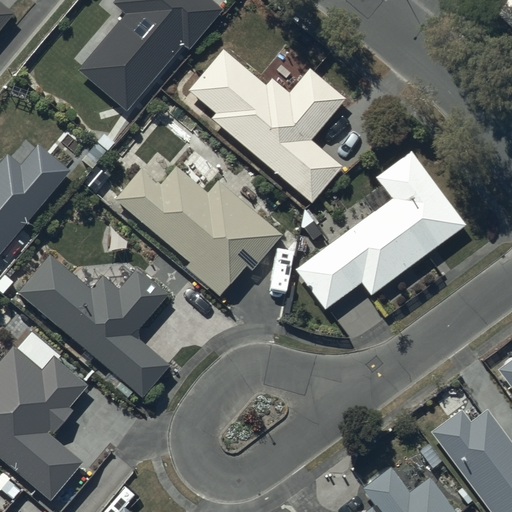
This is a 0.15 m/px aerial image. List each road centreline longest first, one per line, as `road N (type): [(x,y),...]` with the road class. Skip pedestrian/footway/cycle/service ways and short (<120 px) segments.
road 1 (residential): [(511,275),(379,372),(250,424)]
road 2 (residential): [(511,138),(436,57),(365,0)]
